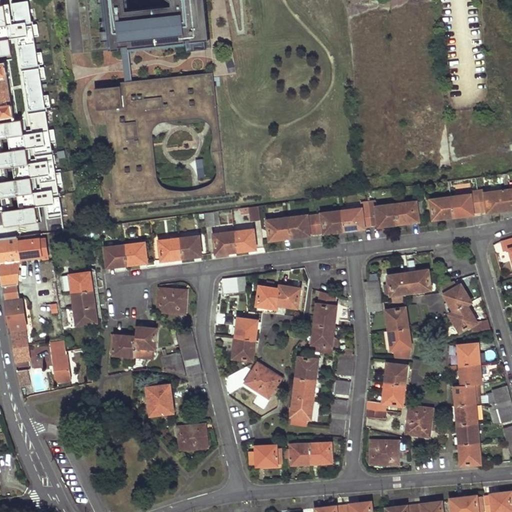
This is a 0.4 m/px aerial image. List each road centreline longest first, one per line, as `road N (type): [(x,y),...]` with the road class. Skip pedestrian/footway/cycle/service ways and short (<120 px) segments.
road 1 (residential): [(353,484),(363,356),(355,248)]
road 2 (residential): [(242,490),(202,330),(205,268)]
road 3 (residential): [(353,484),(511,470)]
road 4 (residential): [(355,248),(205,268)]
road 5 (residential): [(511,367),(474,232)]
road 6 (unknown): [(176,0),(173,34),(147,39),(105,33),(100,0)]
road 7 (residential): [(102,511),(64,435),(23,431)]
road 8 (residential): [(474,232),(355,248)]
